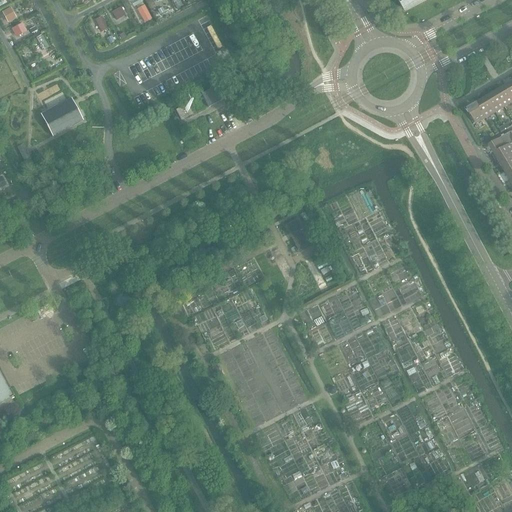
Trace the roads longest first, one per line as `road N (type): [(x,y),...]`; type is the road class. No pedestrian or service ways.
road 1 (unknown): [(298,0),(324,88),(344,123),(401,147),(415,163),(409,216),(511,415)]
road 2 (unclassified): [(0,260),(272,118),(318,85)]
